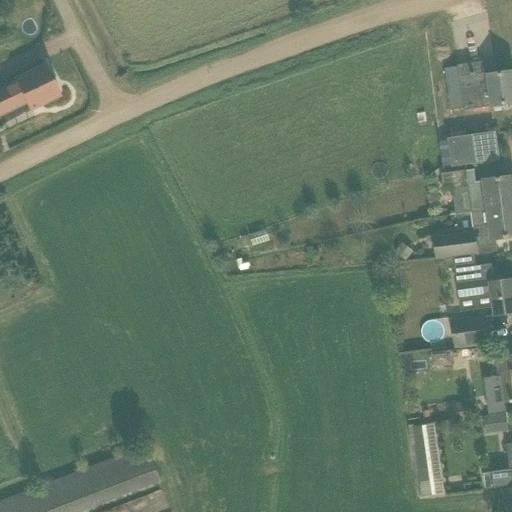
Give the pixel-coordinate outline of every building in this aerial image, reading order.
[(284,4),(271,6),(273,18),(286,16),(284,4)] [(271,6),(260,8),(262,20),(273,18),(271,6)] [(179,7),(178,19),(204,21),(205,9),(179,7)] [(458,65),(465,111),(511,104),(511,71),(496,74),(494,60),(458,65)] [(16,82),(0,89),(0,115),(26,103),(30,111),(60,97),(45,64),(15,79),(16,82)] [(449,141),(453,167),(499,159),(495,134),(449,141)] [(467,171),(441,174),(443,190),(469,187),(469,184),(467,171)] [(469,187),(473,212),(511,207),(511,176),(485,181),(485,182),(469,184),(469,187)] [(479,230),(481,241),(492,239),(493,240),(511,237),(511,207),(473,212),(475,230),(479,230)] [(433,237),(436,259),(455,257),(474,255),(474,254),(479,253),(476,231),(433,237)] [(248,236),(240,238),(243,248),(251,246),(248,236)] [(403,242),(395,252),(407,262),(415,251),(403,242)] [(474,255),(455,257),(458,283),(460,298),(492,294),(494,315),(498,315),(511,313),(511,280),(494,282),(492,265),(490,265),(476,267),(474,255)] [(451,324),(454,348),(488,343),(485,319),(451,324)] [(450,355),(430,356),(431,368),(451,366),(450,355)] [(511,356),(499,358),(501,370),(503,383),(506,402),(511,401),(511,402),(511,356)] [(465,403),(447,405),(449,421),(468,418),(465,403)] [(506,413),(484,416),(484,418),(486,428),(507,426),(506,415),(506,413)] [(434,425),(413,428),(422,496),(444,493),(434,425)] [(0,502),(0,511),(75,511),(159,480),(146,447),(0,502)] [(511,469),(492,472),(494,488),(511,485),(511,469)]
